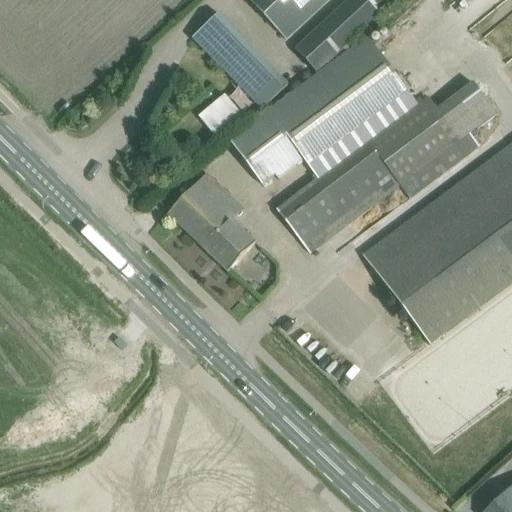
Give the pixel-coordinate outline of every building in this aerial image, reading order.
[(328,0),(248,0),(286,40),(328,0)] [(349,0),(295,51),(317,75),(398,0),(349,0)] [(286,88),(219,15),(193,39),(261,111),(286,88)] [(257,122),(234,139),(246,155),(261,175),(274,165),(284,178),(304,162),(318,182),(368,144),(417,105),(404,87),(369,38),(325,70),(302,87),(257,122)] [(417,105),(368,144),(400,188),(454,149),(497,115),(473,83),(437,110),(428,97),(417,105)] [(245,120),(225,97),(199,119),(219,142),(245,120)] [(511,143),(510,145),(362,257),(429,346),(511,283),(511,143)] [(318,182),(279,212),(305,247),(311,254),(400,188),(368,144),(318,182)] [(256,244),(196,186),(168,215),(228,273),(256,244)] [(511,511),(511,487),(485,511),(511,511)]
